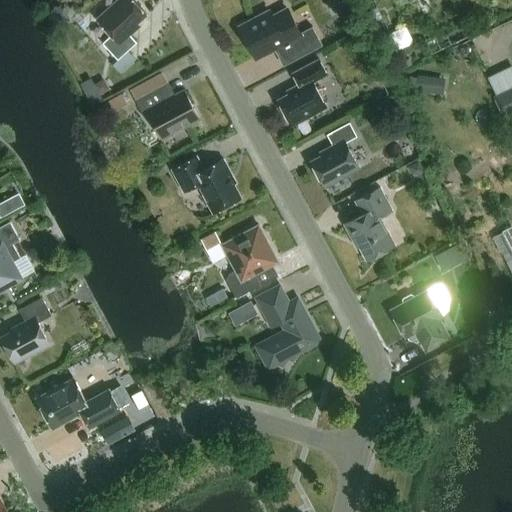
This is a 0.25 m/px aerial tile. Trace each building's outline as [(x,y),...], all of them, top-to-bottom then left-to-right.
[(135,0),(122,0),(100,21),(112,34),(103,42),(118,59),(138,41),(128,31),(147,13),(135,0)] [(295,59),(303,55),(323,44),(313,26),(301,32),(288,9),(274,16),(271,11),(240,27),(256,57),(285,41),(295,59)] [(396,50),(414,42),(406,25),(388,33),(396,50)] [(320,58),(303,67),(293,72),(301,86),(279,98),(293,125),(327,106),(314,80),(327,73),(320,58)] [(443,93),(445,78),(418,74),(416,89),(443,93)] [(111,89),(107,82),(102,81),(96,84),(101,94),(111,89)] [(200,118),(185,89),(173,96),(169,95),(163,84),(136,99),(143,112),(148,110),(163,138),(200,118)] [(511,86),(494,95),(505,119),(511,116),(511,86)] [(128,103),(123,94),(109,101),(114,111),(128,103)] [(311,160),(324,183),(359,164),(346,142),(358,135),(350,121),(327,133),(335,148),(311,160)] [(173,168),(185,191),(199,184),(214,212),(242,196),(230,175),(233,174),(224,158),(205,169),(197,155),(173,168)] [(345,223),(346,225),(353,239),(356,237),(367,259),(396,244),(380,216),(393,209),(380,186),(356,200),(363,213),(345,223)] [(25,204),(20,193),(11,198),(16,209),(25,204)] [(20,239),(13,225),(10,221),(0,226),(0,288),(21,277),(12,261),(21,257),(13,243),(20,239)] [(279,261),(260,225),(259,224),(222,243),(236,269),(229,273),(227,279),(237,297),(264,282),(258,272),(279,261)] [(215,231),(201,239),(207,250),(221,242),(215,231)] [(511,249),(502,254),(511,273),(511,249)] [(292,332),(260,349),(270,366),(278,362),(283,365),(288,357),(293,360),(299,351),(320,340),(298,297),(289,302),(280,285),(258,297),(270,320),(279,316),(282,322),(286,320),(292,332)] [(441,318),(444,316),(429,288),(391,309),(406,337),(416,331),(427,351),(451,337),(441,318)] [(2,336),(16,362),(51,344),(39,321),(52,314),(43,296),(20,308),(27,323),(2,336)] [(251,301),(238,308),(243,318),(256,311),(251,301)] [(82,412),(90,427),(121,409),(110,388),(87,400),(74,377),(37,397),(53,427),(82,412)] [(123,436),(116,423),(106,429),(113,442),(123,436)]
